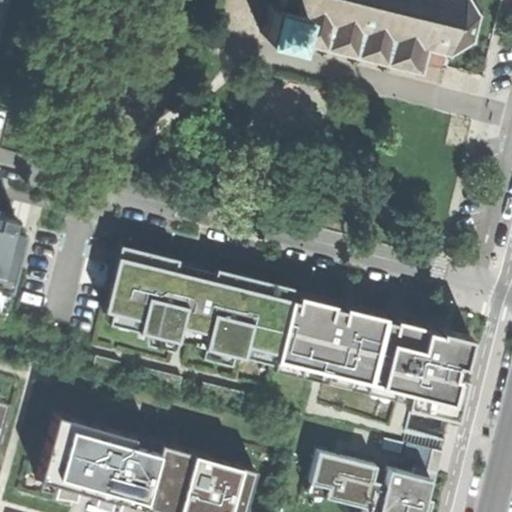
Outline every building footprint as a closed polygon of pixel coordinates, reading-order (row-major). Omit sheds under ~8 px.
[(275,0),(275,3),(268,1),(259,33),(291,41),(292,37),(321,44),(318,53),(322,54),(324,45),(351,52),(349,61),(353,62),(355,53),(381,60),(379,68),(383,69),(385,61),(413,68),(416,73),(420,71),(416,64),(417,60),(441,65),(443,56),(447,54),(446,47),(465,36),(470,40),(472,37),(467,32),(473,12),(479,11),(478,7),(472,8),(467,0),(275,0)] [(0,300),(3,301),(12,268),(2,266),(9,239),(4,237),(7,225),(8,225),(11,215),(0,212),(0,300)] [(243,342),(275,350),(288,296),(257,288),(259,277),(236,271),(236,273),(239,274),(237,282),(206,275),(197,273),(196,276),(184,273),(185,269),(173,267),(176,256),(139,247),(136,261),(118,257),(106,308),(110,309),(139,316),(136,327),(174,336),(176,332),(188,335),(187,339),(240,353),(243,342)] [(291,285),(259,277),(257,288),(288,296),(291,285)] [(295,297),(288,296),(275,350),(274,356),(369,379),(383,316),(384,313),(343,303),(342,306),(332,304),(333,301),(296,292),(295,297)] [(450,329),(438,326),(437,329),(426,327),(427,324),(393,315),(393,319),(383,316),(369,379),(274,356),(273,361),(271,366),(312,376),(325,379),(396,397),(406,399),(406,404),(455,417),(465,377),(451,373),(454,362),(462,364),(469,334),(450,329)] [(94,354),(91,367),(115,373),(118,360),(94,354)] [(140,366),(137,378),(177,389),(180,376),(140,366)] [(202,381),(199,394),(239,404),(242,391),(202,381)] [(52,410),(50,418),(67,423),(69,414),(52,410)] [(67,423),(50,418),(34,474),(75,485),(77,476),(93,480),(91,489),(140,503),(158,439),(144,435),(136,433),(108,425),(100,423),(69,414),(67,423)] [(171,443),(158,439),(140,503),(166,510),(168,501),(179,504),(176,511),(239,511),(253,466),(178,445),(171,443)] [(402,455),(415,458),(428,461),(432,446),(406,440),(402,455)] [(415,458),(413,465),(435,471),(441,449),(432,446),(428,461),(415,458)] [(333,452),(316,448),(308,480),(326,484),(323,494),(363,504),(372,467),(373,463),(333,452)] [(360,511),(425,511),(435,471),(413,465),(411,472),(386,466),(385,470),(372,467),(363,504),(360,511)] [(75,485),(91,489),(93,480),(77,476),(75,485)] [(305,490),(323,494),(326,484),(308,480),(305,490)] [(166,510),(171,511),(176,511),(179,504),(168,501),(166,510)]
